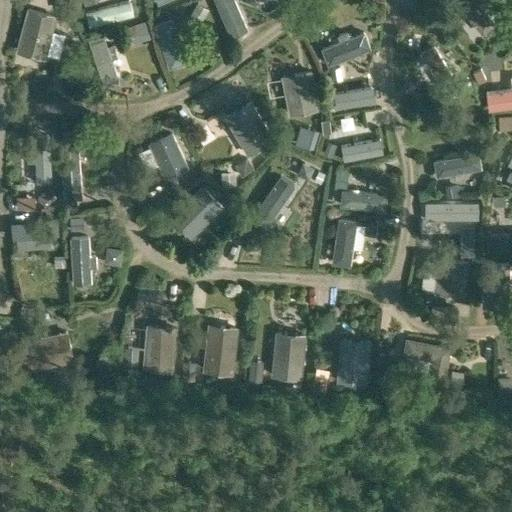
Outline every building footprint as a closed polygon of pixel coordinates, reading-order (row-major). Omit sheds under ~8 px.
[(129,0),(86,12),(89,25),(133,14),(129,0)] [(235,0),(215,0),(231,36),(248,29),(235,0)] [(453,0),(483,34),(496,22),(479,2),(477,0),(453,0)] [(56,13),(28,5),(16,49),(45,56),(56,13)] [(172,19),(155,25),(169,68),(186,62),(172,19)] [(461,34),(472,47),(482,39),(472,26),(461,34)] [(133,44),(149,40),(145,27),(130,31),(133,44)] [(340,40),(321,47),(328,65),(371,47),(365,30),(350,36),(340,40)] [(104,35),(89,40),(105,85),(120,80),(111,56),(108,45),(104,35)] [(421,66),(419,38),(403,39),(405,67),(421,66)] [(434,44),(420,51),(441,88),(455,80),(434,44)] [(281,72),(289,111),(317,105),(310,66),(281,72)] [(373,86),(334,92),(337,107),(376,101),(373,86)] [(511,88),(487,92),(489,109),(511,106),(511,88)] [(223,113),(247,153),(273,137),(249,98),(223,113)] [(511,119),(510,116),(496,127),(507,141),(511,137),(511,119)] [(434,125),(435,149),(457,147),(455,124),(434,125)] [(310,127),(305,145),(315,148),(320,130),(310,127)] [(51,133),(35,134),(36,154),(36,162),(37,175),(37,179),(37,182),(53,181),(51,133)] [(189,169),(173,133),(151,143),(167,179),(189,169)] [(380,138),(341,145),(344,160),(383,153),(380,138)] [(78,148),(60,150),(63,199),(81,198),(78,148)] [(479,151),(434,159),(437,175),(482,167),(479,151)] [(337,169),(335,187),(345,188),(345,185),(347,185),(348,170),(337,169)] [(237,185),(235,170),(221,172),(222,186),(237,185)] [(281,175),(252,215),(267,225),(295,186),(281,175)] [(169,215),(190,235),(222,203),(201,183),(169,215)] [(342,189),(340,205),(385,210),(387,194),(342,189)] [(21,201),(22,215),(43,213),(42,199),(21,201)] [(479,202),(425,202),(426,220),(479,219),(479,202)] [(339,217),(332,262),(350,265),(353,247),(357,222),(357,220),(339,217)] [(57,218),(10,222),(12,239),(58,235),(57,218)] [(511,233),(489,234),(490,250),(511,248),(511,233)] [(89,236),(70,237),(73,283),(92,282),(89,236)] [(467,298),(471,261),(440,258),(436,295),(467,298)] [(509,263),(485,263),(484,307),(508,307),(509,263)] [(174,324),(147,321),(142,367),(170,370),(174,324)] [(236,324),(208,321),(203,367),(231,370),(236,324)] [(304,331),(276,328),(271,374),(299,376),(304,331)] [(72,357),(67,329),(21,338),(27,366),(72,357)] [(369,337),(341,334),(336,380),(364,383),(369,337)] [(407,340),(404,355),(408,356),(405,368),(429,373),(428,378),(444,381),(451,348),(407,340)] [(124,364),(137,365),(139,348),(125,347),(124,364)] [(451,370),(447,392),(460,395),(464,373),(451,370)] [(326,390),(328,372),(315,371),(314,383),(315,383),(315,389),(326,390)] [(498,376),(498,397),(511,398),(511,376),(498,376)]
